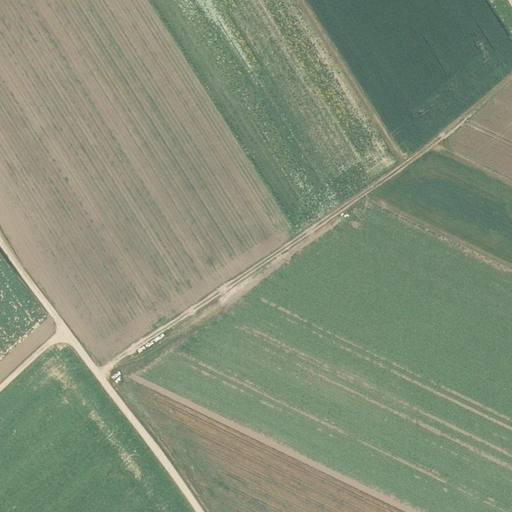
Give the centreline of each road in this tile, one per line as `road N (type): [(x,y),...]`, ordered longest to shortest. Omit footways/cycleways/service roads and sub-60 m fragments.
road 1 (track): [(97,374),(450,128),(511,72)]
road 2 (track): [(199,511),(0,240)]
